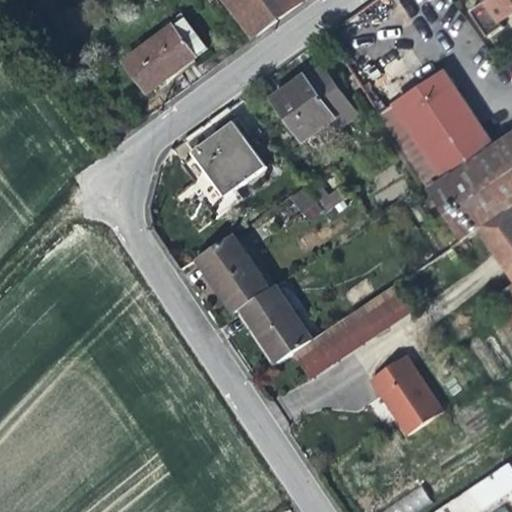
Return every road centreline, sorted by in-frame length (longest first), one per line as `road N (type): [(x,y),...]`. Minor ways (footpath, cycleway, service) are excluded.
road 1 (residential): [(315,511),(88,172),(331,0)]
road 2 (track): [(0,272),(88,172)]
